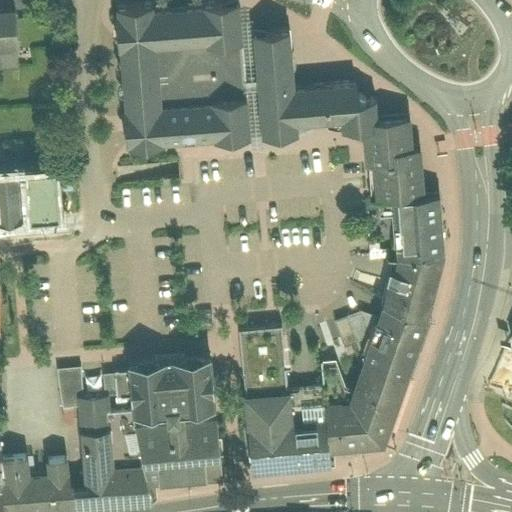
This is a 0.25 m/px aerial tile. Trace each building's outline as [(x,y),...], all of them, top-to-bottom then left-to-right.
[(239,0),(113,0),(123,143),(249,134),(241,14),(239,0)] [(15,10),(0,10),(0,61),(17,61),(15,10)] [(253,13),(241,14),(249,134),(250,141),(263,140),(262,131),(254,19),(253,13)] [(254,19),(262,131),(298,129),(298,125),(310,120),(310,116),(326,115),(326,118),(340,121),(361,119),(375,118),(375,108),(373,82),(357,71),(294,74),(294,72),(291,19),(263,19),(254,19)] [(375,118),(361,119),(363,154),(367,154),(367,158),(369,188),(390,187),(423,185),(421,155),(420,136),(411,137),(409,106),(375,108),(375,118)] [(0,167),(0,217),(61,212),(58,164),(0,167)] [(439,185),(423,185),(390,187),(393,237),(394,246),(443,244),(441,214),(439,185)] [(443,244),(394,246),(380,294),(427,309),(443,244)] [(324,391),(330,442),(383,437),(427,309),(380,294),(349,388),(324,391)] [(331,458),(330,442),(324,391),(322,377),(283,380),(279,319),(258,320),(238,322),(252,465),(269,464),(331,458)] [(141,453),(147,472),(186,469),(220,466),(214,404),(205,405),(204,397),(214,397),(209,343),(166,346),(126,349),(127,361),(130,401),(141,453)] [(511,349),(504,347),(490,384),(511,391),(511,349)] [(330,349),(320,351),(322,377),(324,391),(349,388),(330,349)] [(76,389),(80,389),(79,360),(57,362),(57,364),(61,402),(77,401),(76,389)] [(130,401),(127,361),(113,362),(112,366),(101,367),(102,388),(110,388),(110,403),(130,401)] [(76,504),(151,498),(147,472),(141,453),(112,456),(110,403),(110,388),(102,388),(80,389),(76,389),(77,401),(78,422),(79,440),(79,460),(73,460),(76,504)] [(130,401),(110,403),(112,456),(141,453),(130,401)] [(0,443),(0,464),(3,508),(41,505),(76,504),(73,460),(67,460),(66,447),(44,448),(45,459),(38,459),(30,460),(29,442),(9,443),(0,443)]
